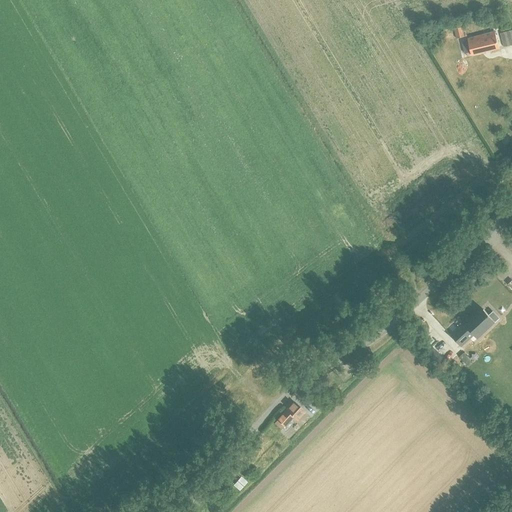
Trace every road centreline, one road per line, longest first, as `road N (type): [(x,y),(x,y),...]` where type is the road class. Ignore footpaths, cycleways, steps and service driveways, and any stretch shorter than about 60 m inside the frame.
road 1 (unclassified): [(191,511),(269,409),(428,296),(511,222)]
road 2 (track): [(93,505),(262,352),(417,231)]
road 3 (track): [(417,231),(511,150)]
